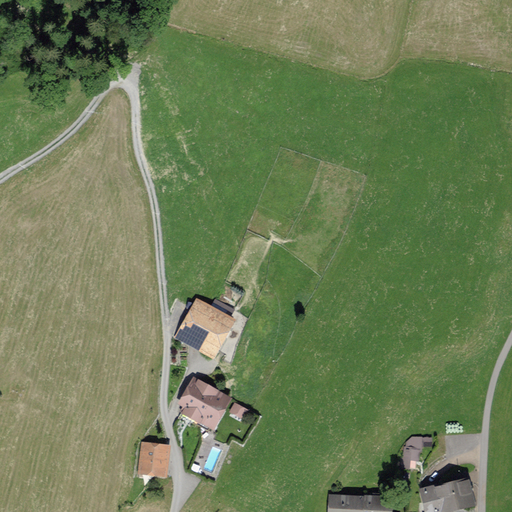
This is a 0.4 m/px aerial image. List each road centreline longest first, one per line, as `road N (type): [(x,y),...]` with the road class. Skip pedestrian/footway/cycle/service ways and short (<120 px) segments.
road 1 (track): [(0,180),(74,128),(109,84),(128,80),(155,213),(165,350)]
road 2 (unclassified): [(511,337),(489,400),(482,511)]
